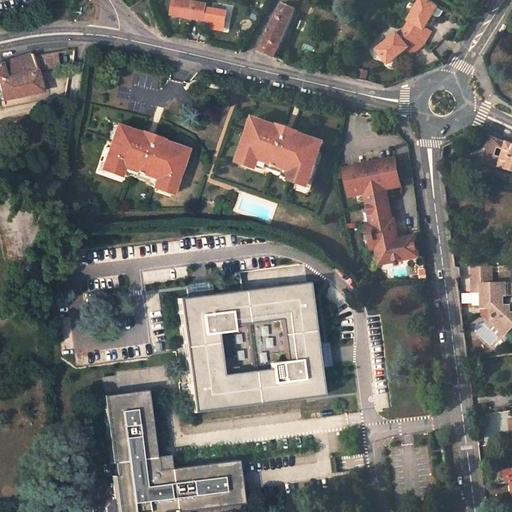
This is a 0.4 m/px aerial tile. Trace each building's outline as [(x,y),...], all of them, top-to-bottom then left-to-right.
[(297,0),(286,0),(284,4),(293,9),(297,0)] [(438,6),(426,0),(420,0),(409,20),(410,21),(404,29),(397,35),(396,34),(376,50),(387,64),(406,49),(411,46),(415,52),(423,45),(429,36),(423,33),(426,28),(438,6)] [(204,21),(207,6),(203,6),(174,1),(172,17),(204,21)] [(293,9),(284,4),(267,37),(260,53),(273,58),(298,12),(293,9)] [(228,11),(208,7),(203,29),(224,32),(228,11)] [(432,32),(426,28),(423,33),(429,36),(432,32)] [(415,52),(411,46),(406,49),(411,55),(415,52)] [(31,56),(30,52),(0,61),(0,102),(42,93),(37,69),(73,62),(74,49),(31,56)] [(253,145),(260,124),(255,122),(248,144),(253,145)] [(265,165),(297,175),(296,178),(294,183),(304,186),(306,181),(315,184),(321,167),(316,165),(323,143),(303,137),(301,133),(285,128),(281,130),(260,124),(253,145),(248,144),(243,161),(253,164),(251,169),(262,173),(265,165)] [(115,129),(108,150),(113,152),(120,130),(115,129)] [(122,171),(156,183),(155,185),(153,191),(164,194),(166,188),(174,191),(180,175),(176,173),(183,152),(163,145),(161,140),(145,134),(140,137),(120,130),(113,152),(108,150),(102,167),(112,170),(110,176),(120,179),(122,171)] [(484,163),(511,171),(511,143),(492,135),(484,163)] [(323,143),(316,165),(321,167),(328,145),(323,143)] [(183,152),(176,173),(180,175),(187,153),(183,152)] [(401,184),(396,160),(374,165),(369,165),(347,170),(352,195),(368,191),(376,225),(371,226),(375,247),(380,246),(384,262),(419,255),(415,238),(399,241),(395,221),(392,222),(387,196),(395,194),(394,186),(401,184)] [(241,166),(251,169),(253,164),(243,161),(241,166)] [(100,172),(110,176),(112,170),(102,167),(100,172)] [(315,184),(306,181),(304,186),(314,189),(315,184)] [(164,194),(172,197),(174,191),(166,188),(164,194)] [(505,307),(506,297),(511,296),(511,284),(491,285),(491,268),(474,268),(475,292),(484,292),(484,309),(493,309),(493,323),(507,336),(511,330),(511,320),(511,319),(511,317),(511,310),(511,309),(510,308),(505,307)] [(177,298),(192,412),(322,396),(318,364),(316,348),(307,282),(209,294),(195,295),(177,298)] [(207,284),(194,286),(195,295),(209,294),(207,284)] [(74,351),(97,350),(96,330),(73,331),(74,351)] [(330,346),(316,348),(318,364),(331,362),(330,346)] [(146,391),(101,397),(115,511),(187,511),(241,505),(236,461),(169,470),(168,463),(172,458),(165,452),(160,457),(154,458),(153,452),(146,391)]
